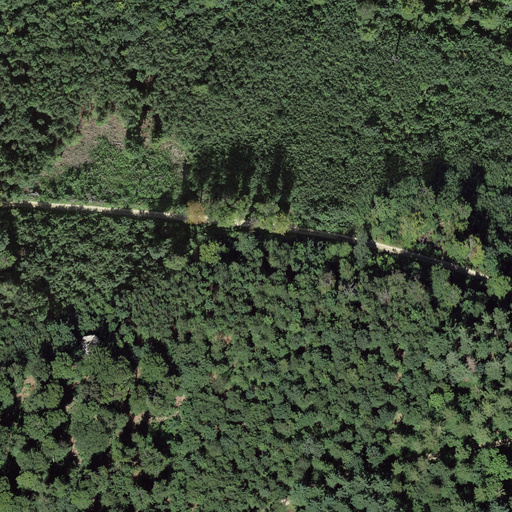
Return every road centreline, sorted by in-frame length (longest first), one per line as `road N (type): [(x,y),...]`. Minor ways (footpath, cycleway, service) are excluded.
road 1 (track): [(511,427),(388,360),(358,356),(126,371),(0,398)]
road 2 (track): [(511,289),(387,239),(0,206)]
road 3 (track): [(241,0),(98,44),(0,52)]
road 4 (track): [(389,469),(482,381),(511,376)]
road 5 (track): [(511,436),(389,469)]
road 6 (track): [(389,469),(271,511)]
